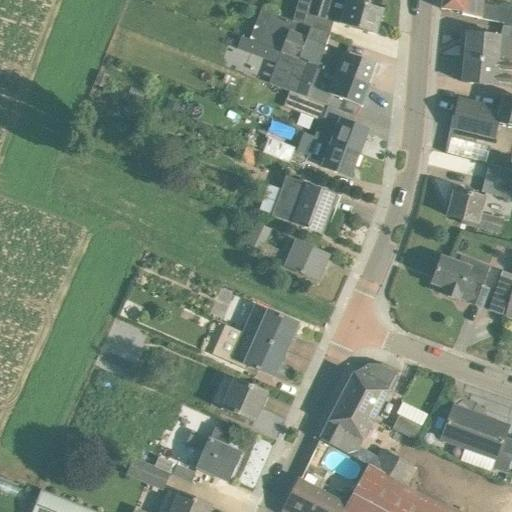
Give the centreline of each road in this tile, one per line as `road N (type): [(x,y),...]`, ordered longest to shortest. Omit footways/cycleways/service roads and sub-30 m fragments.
road 1 (tertiary): [(347,322),(409,174),(425,0)]
road 2 (tertiary): [(266,511),(347,322)]
road 3 (residential): [(511,383),(347,322)]
